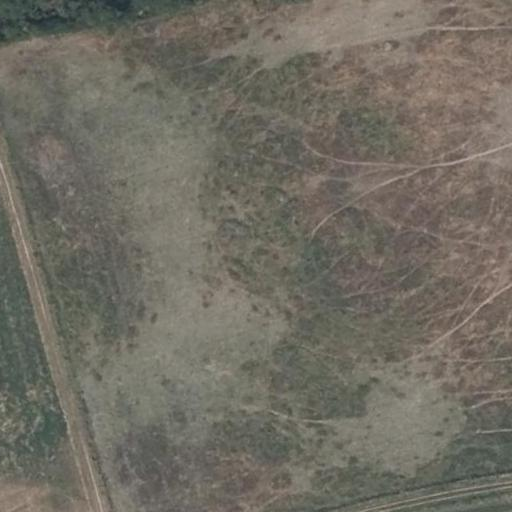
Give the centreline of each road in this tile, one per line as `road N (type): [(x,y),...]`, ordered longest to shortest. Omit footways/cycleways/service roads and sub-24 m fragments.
road 1 (unknown): [(0,162),(98,511)]
road 2 (track): [(511,485),(374,511)]
